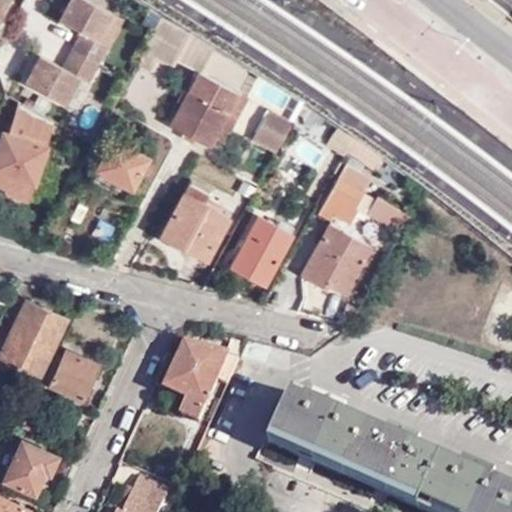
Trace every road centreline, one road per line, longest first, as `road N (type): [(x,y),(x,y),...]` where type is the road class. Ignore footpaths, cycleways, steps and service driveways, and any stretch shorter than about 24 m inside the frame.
road 1 (residential): [(172,300),(511,386)]
road 2 (residential): [(172,300),(74,511)]
road 3 (residential): [(0,259),(172,300)]
